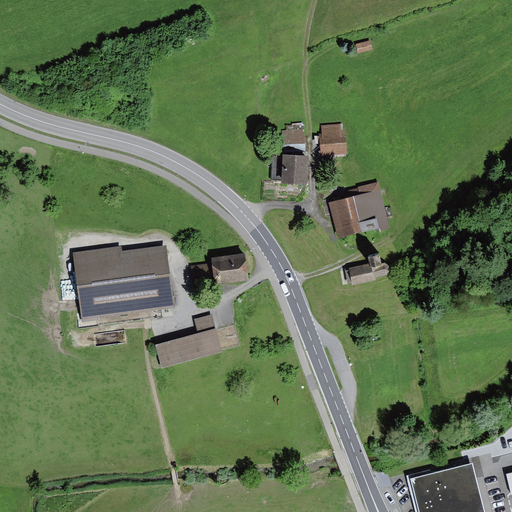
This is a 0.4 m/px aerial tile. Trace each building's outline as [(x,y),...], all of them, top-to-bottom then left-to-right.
[(369,43),(355,47),(358,58),(373,54),(369,43)] [(283,131),(284,153),(306,151),(305,124),(286,125),(286,130),(283,131)] [(341,125),(322,126),(322,135),(320,135),(321,158),(347,156),(345,131),(342,131),(341,125)] [(280,180),(282,156),(273,156),(272,180),(280,180)] [(280,185),(307,187),(308,158),(282,156),(280,180),(280,185)] [(360,197),(330,204),(339,240),(390,228),(379,183),(358,188),(360,197)] [(122,247),(74,254),(84,324),(175,312),(166,247),(123,253),(122,247)] [(246,256),(213,259),(216,286),(248,282),(246,256)] [(369,267),(349,270),(352,285),(375,281),(375,278),(387,276),(390,272),(389,266),(385,263),(381,264),(379,256),(367,258),(369,267)] [(211,265),(193,266),(194,285),(212,284),(211,265)] [(199,334),(150,349),(157,374),(223,355),(211,314),(194,319),(199,334)] [(377,327),(362,330),(364,339),(379,336),(377,327)] [(485,511),(473,464),(410,480),(418,511),(485,511)]
